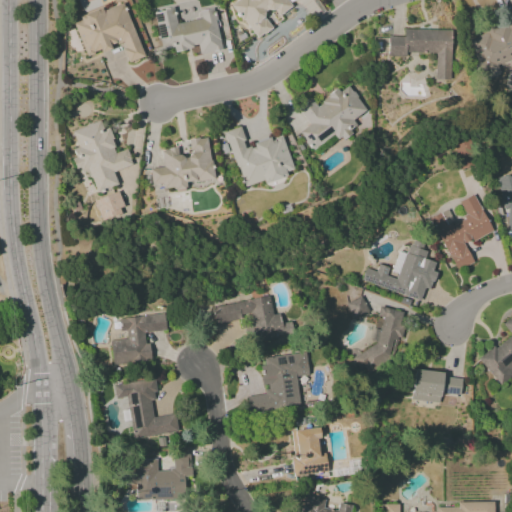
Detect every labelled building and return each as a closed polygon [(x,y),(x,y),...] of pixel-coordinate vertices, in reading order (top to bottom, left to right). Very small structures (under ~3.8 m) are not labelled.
[(254,39),(271,29),(263,17),(274,10),(277,15),(290,7),(285,0),(235,0),(232,2),(254,39)] [(142,58),(123,3),(102,10),(101,9),(72,20),(85,57),(110,48),(109,46),(120,42),(128,63),(142,58)] [(153,12),(160,50),(172,48),(173,51),(197,47),(199,54),(221,50),(213,8),(198,11),(200,19),(176,24),(173,8),(153,12)] [(496,65),(511,57),(511,11),(500,16),(503,24),(465,39),(482,80),(499,73),(496,65)] [(434,79),(449,80),(450,30),(402,29),(402,37),(387,37),(387,54),(435,55),(434,79)] [(297,108),(308,124),(298,132),(311,150),(333,134),(337,140),(355,128),(350,120),(364,110),(347,85),(338,92),(336,90),(315,105),(310,98),(297,108)] [(71,131),(77,147),(70,150),(78,172),(87,169),(96,194),(117,186),(112,172),(131,165),(126,149),(116,153),(107,128),(102,130),(98,121),(71,131)] [(237,129),(224,133),(243,187),(262,181),(264,184),(287,176),(285,172),(293,169),(281,134),(270,138),(267,137),(252,142),(254,146),(244,150),(237,129)] [(187,139),(189,155),(177,156),(176,148),(160,150),(162,167),(149,169),(151,185),(162,184),(163,191),(185,188),(184,182),(211,179),(206,137),(187,139)] [(452,143),(457,170),(471,167),(465,140),(452,143)] [(507,230),(511,230),(511,176),(499,177),(499,210),(507,210),(507,230)] [(92,200),(100,221),(123,213),(116,192),(92,200)] [(429,218),(455,271),(473,262),(464,244),(491,231),(473,194),(457,202),(465,218),(446,227),(440,213),(429,218)] [(360,281),(419,301),(423,288),(429,289),(435,272),(432,271),(434,263),(423,259),(427,248),(410,242),(406,255),(397,252),(389,275),(386,274),(388,268),(378,264),(375,271),(364,268),(360,281)] [(212,306),(214,322),(249,317),(253,343),(282,338),(279,313),(272,314),(269,296),(212,306)] [(368,312),(360,296),(345,303),(352,319),(368,312)] [(404,313),(378,306),(376,317),(381,318),(379,329),(373,327),(370,340),(373,340),(370,353),(355,349),(352,361),(390,370),(404,313)] [(118,318),(120,331),(125,331),(126,339),(109,341),(111,364),(150,361),(148,343),(144,343),(143,333),(165,330),(163,314),(118,318)] [(478,360),(497,382),(511,369),(511,315),(501,324),(509,334),(478,360)] [(299,407),(295,377),(307,376),(305,352),(259,358),(262,386),(263,386),(264,394),(246,396),(248,413),(299,407)] [(410,400),(438,403),(439,394),(459,396),(460,379),(442,377),(443,373),(413,370),(410,400)] [(132,439),(177,432),(174,414),(152,417),(149,399),(156,398),(153,379),(112,385),(114,399),(126,397),(132,439)] [(289,431),(294,476),(326,473),(324,453),(317,454),(315,439),(319,439),(318,427),(289,431)] [(136,500),(191,499),(190,453),(172,453),(172,470),(155,470),(155,460),(123,461),(123,485),(135,485),(136,500)] [(348,511),(350,505),(337,503),(336,510),(322,508),(323,499),(304,496),(301,507),(289,505),(288,511),(348,511)] [(383,511),(492,511),(492,502),(457,502),(457,507),(435,507),(435,511),(398,511),(398,504),(383,504),(383,511)]
